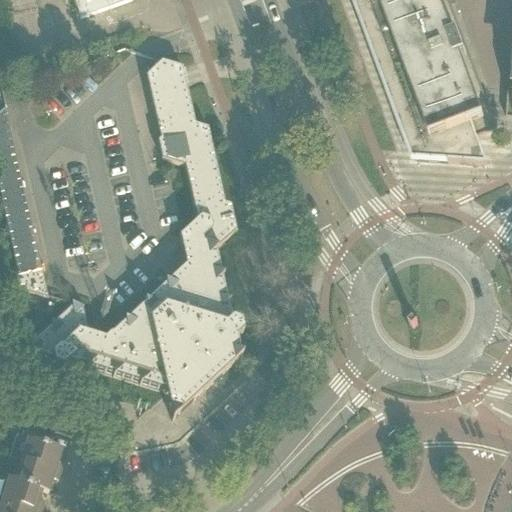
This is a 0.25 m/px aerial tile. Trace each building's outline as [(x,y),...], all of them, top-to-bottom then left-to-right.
[(72,0),(79,20),(131,2),(130,0),(72,0)] [(351,0),(411,162),(447,165),(487,167),(476,138),(497,131),(447,0),(351,0)] [(184,82),(181,70),(160,64),(145,78),(149,97),(159,142),(157,143),(160,161),(184,168),(197,221),(178,239),(185,265),(104,340),(87,335),(81,308),(72,305),(30,344),(32,353),(51,359),(52,367),(62,370),(68,364),(166,395),(171,423),(212,384),(223,388),(220,377),(240,359),(236,339),(242,334),(240,324),(232,322),(215,250),(235,232),(229,207),(223,206),(206,131),(194,127),(184,82)] [(47,300),(6,118),(4,110),(0,112),(0,201),(17,275),(14,278),(17,290),(47,300)] [(15,436),(8,458),(19,462),(59,474),(62,466),(57,464),(61,451),(36,444),(39,434),(25,430),(23,439),(15,436)] [(57,482),(59,474),(19,462),(12,483),(48,494),(52,481),(57,482)] [(48,494),(12,483),(7,482),(0,501),(35,511),(40,511),(43,505),(38,504),(41,493),(48,494)] [(35,511),(0,501),(0,502),(0,511),(35,511)]
